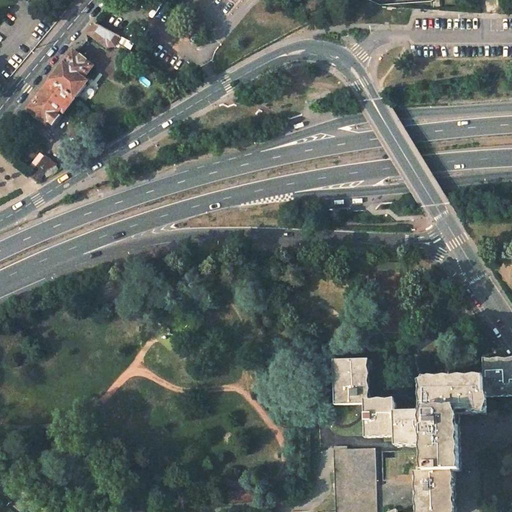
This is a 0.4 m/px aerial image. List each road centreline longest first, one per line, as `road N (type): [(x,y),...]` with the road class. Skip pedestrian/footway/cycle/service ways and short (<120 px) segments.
road 1 (primary): [(511,124),(261,160),(129,198),(0,251)]
road 2 (trunk): [(38,261),(278,186),(511,157)]
road 3 (primary): [(38,261),(195,233),(408,241)]
road 4 (residential): [(255,68),(0,219)]
road 5 (residential): [(352,59),(381,37),(511,36)]
road 6 (residential): [(448,226),(374,103)]
road 7 (unclassified): [(91,0),(0,109)]
